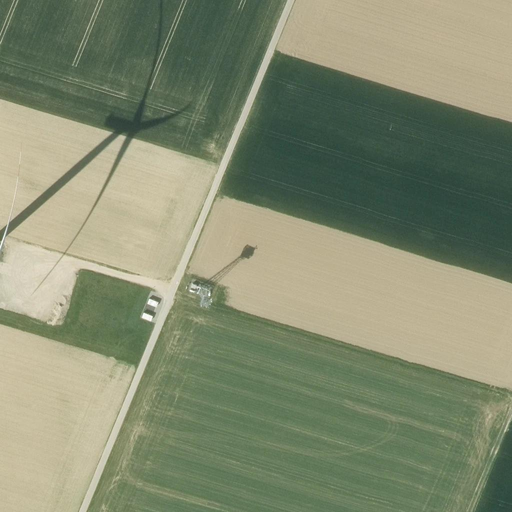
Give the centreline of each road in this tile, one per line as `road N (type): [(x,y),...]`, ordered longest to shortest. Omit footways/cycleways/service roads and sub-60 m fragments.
road 1 (unclassified): [(290,0),(83,511)]
road 2 (track): [(511,400),(170,298)]
road 3 (track): [(102,464),(80,394),(87,314),(1,274)]
